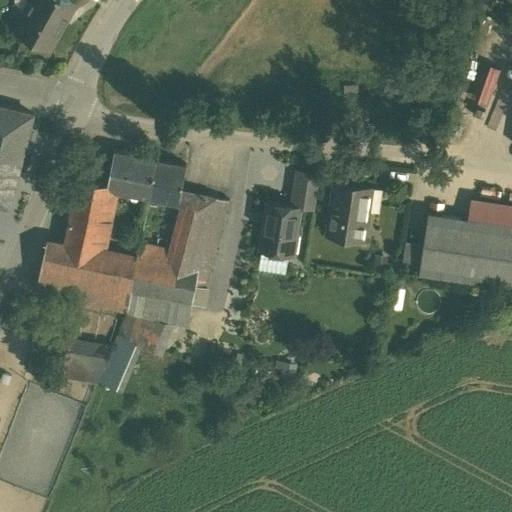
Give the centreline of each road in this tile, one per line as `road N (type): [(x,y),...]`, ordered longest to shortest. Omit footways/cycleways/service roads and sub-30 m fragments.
road 1 (residential): [(76,107),(164,130),(511,168)]
road 2 (residential): [(76,107),(0,295)]
road 3 (residential): [(130,0),(93,59),(76,107)]
